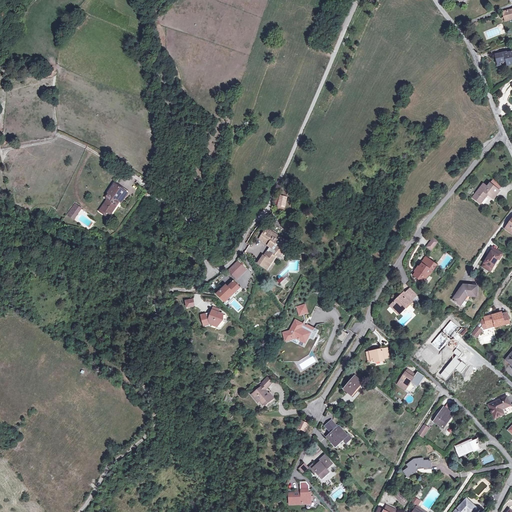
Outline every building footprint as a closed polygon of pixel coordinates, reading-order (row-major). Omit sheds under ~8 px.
[(511,10),(503,12),(504,18),(510,16),(511,19),(511,18),(511,10)] [(511,52),(506,54),(506,52),(496,55),(498,63),(506,61),(508,66),(511,64),(511,52)] [(493,180),(490,183),(499,190),(501,187),(493,180)] [(499,190),(490,183),(487,187),(484,184),(473,197),(480,203),(487,194),(492,198),(499,190)] [(120,202),(127,192),(115,184),(106,198),(108,199),(100,211),(106,216),(108,214),(110,216),(120,202)] [(128,193),(127,192),(120,202),(121,203),(128,193)] [(280,193),(278,207),(284,208),(287,195),(280,193)] [(74,211),(78,206),(75,204),(68,215),(74,219),(78,214),(74,211)] [(259,264),(267,269),(276,256),(275,256),(277,252),(278,253),(281,255),(289,243),(282,239),(279,242),(277,241),(279,237),(267,229),(261,237),(272,245),(259,264)] [(438,242),(434,238),(427,247),(431,250),(438,242)] [(492,247),(488,253),(490,254),(488,258),(482,267),(488,270),(490,267),(493,268),(498,260),(500,256),(497,255),(499,252),(492,247)] [(426,257),(422,263),(426,266),(430,260),(426,257)] [(426,266),(422,263),(419,267),(418,266),(416,269),(417,270),(416,272),(416,273),(414,276),(422,282),(425,278),(426,279),(429,275),(430,275),(437,265),(430,260),(426,266)] [(245,269),(237,261),(228,270),(236,278),(245,269)] [(239,287),(232,280),(217,294),(224,302),(239,287)] [(466,298),(465,298),(467,295),(471,295),(470,296),(476,296),(477,287),(464,285),(453,300),(461,305),(466,298)] [(412,301),(412,300),(416,296),(410,289),(405,294),(404,293),(390,306),(399,315),(412,301)] [(308,313),(305,305),(297,307),(300,315),(308,313)] [(219,313),(213,311),(212,314),(209,313),(201,316),(205,327),(211,324),(217,326),(223,320),(223,314),(219,313)] [(502,315),(502,314),(501,313),(484,317),(485,320),(486,324),(483,324),(484,328),(484,329),(488,328),(495,326),(495,328),(510,324),(507,314),(502,315)] [(311,337),(315,329),(307,325),(306,327),(303,325),(303,324),(296,320),(290,331),(284,333),(286,341),(290,340),(298,344),(300,340),(306,343),(309,337),(311,337)] [(484,328),(483,324),(486,324),(485,320),(482,321),(482,322),(473,334),(477,337),(484,328)] [(315,329),(311,337),(314,339),(319,331),(315,329)] [(348,334),(342,330),(337,338),(343,342),(348,334)] [(309,355),(315,344),(310,345),(307,350),(308,353),(306,356),(299,360),(292,360),(292,361),(299,361),(309,355)] [(457,359),(457,358),(452,364),(461,371),(475,355),(466,347),(460,354),(461,355),(457,359)] [(387,348),(369,352),(371,361),(376,360),(384,358),(389,357),(387,348)] [(407,374),(406,373),(397,384),(405,390),(411,381),(413,378),(415,375),(409,371),(407,374)] [(415,375),(413,378),(419,382),(423,376),(417,373),(415,375)] [(252,395),(255,399),(257,397),(260,401),(263,405),(264,404),(270,400),(271,401),(274,398),(269,393),(268,394),(265,390),(268,387),(273,382),(267,377),(262,383),(263,383),(264,385),(262,387),(252,395)] [(362,384),(355,377),(345,388),(353,395),(362,384)] [(504,414),(502,409),(511,405),(507,396),(489,405),(495,419),(504,414)] [(444,408),(436,421),(438,422),(438,423),(444,427),(453,414),(444,408)] [(331,435),(328,438),(336,446),(342,440),(346,444),(352,439),(348,435),(347,436),(333,420),(326,427),(330,431),(331,435)] [(308,424),(302,421),(298,428),(305,431),(308,424)] [(426,430),(428,428),(424,426),(418,434),(423,438),(428,431),(426,430)] [(478,439),(473,441),(470,442),(470,441),(456,447),(459,456),(473,450),(474,452),(482,449),(478,439)] [(313,465),(310,467),(315,473),(318,477),(320,476),(321,478),(328,471),(326,469),(332,464),(325,456),(319,461),(320,463),(315,467),(313,465)] [(404,471),(408,477),(418,469),(419,472),(432,473),(431,468),(431,461),(421,462),(421,459),(414,460),(407,465),(409,467),(404,471)] [(298,493),(294,493),(289,493),(289,503),(298,503),(298,504),(306,504),(306,502),(311,502),(310,492),(309,492),(308,485),(306,482),(299,482),(300,490),(298,490),(298,493)] [(407,500),(398,491),(394,495),(404,505),(407,500)] [(411,501),(418,506),(421,501),(413,497),(411,501)] [(475,511),(478,510),(467,499),(454,511),(475,511)]
